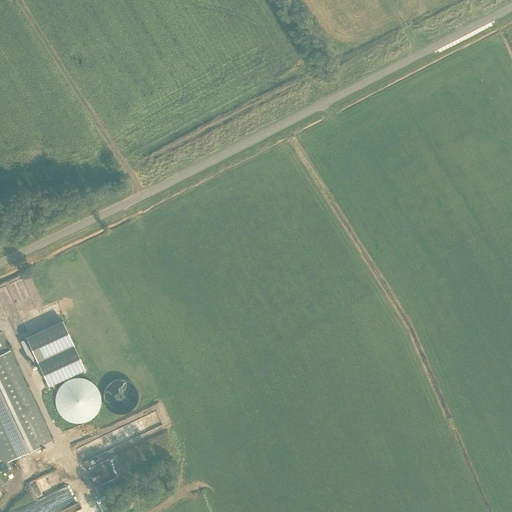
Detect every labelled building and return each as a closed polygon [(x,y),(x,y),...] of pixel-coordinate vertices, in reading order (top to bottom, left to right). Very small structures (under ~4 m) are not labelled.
[(85,370),(63,322),(26,338),(49,386),(85,370)] [(0,471),(10,467),(7,462),(52,440),(1,332),(0,332),(0,471)] [(56,395),(55,401),(56,407),(58,412),(62,417),(67,420),(72,423),(78,424),(84,423),(89,420),(94,417),(98,412),(100,407),(101,401),(100,395),(98,389),(94,384),(90,381),(84,379),(78,378),(72,379),(67,381),(62,384),(58,389),(56,395)] [(116,434),(118,438),(128,433),(126,429),(116,434)] [(104,445),(115,443),(114,437),(103,440),(104,445)] [(39,511),(45,511),(68,506),(63,488),(29,497),(33,511),(39,510),(39,511)]
